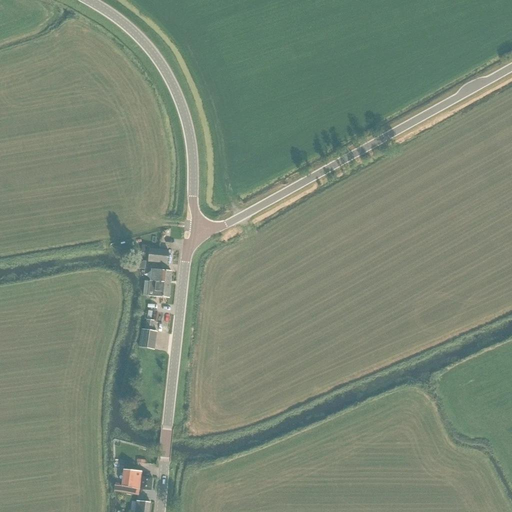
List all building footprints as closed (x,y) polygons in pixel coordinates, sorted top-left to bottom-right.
[(167,272),(168,265),(166,264),(168,253),(149,250),(148,262),(150,263),(149,270),(151,270),(150,281),(161,282),(161,283),(170,284),(171,272),(167,272)] [(161,282),(150,281),(150,282),(144,281),(143,296),(168,299),(170,284),(161,283),(161,282)] [(154,321),(146,320),(144,330),(141,330),(139,348),(154,350),(157,332),(152,332),(154,321)] [(151,491),(152,478),(141,477),(142,472),(133,471),(134,464),(124,463),(122,486),(121,493),(130,494),(131,489),(151,491)] [(148,511),(150,503),(137,501),(135,511),(148,511)]
